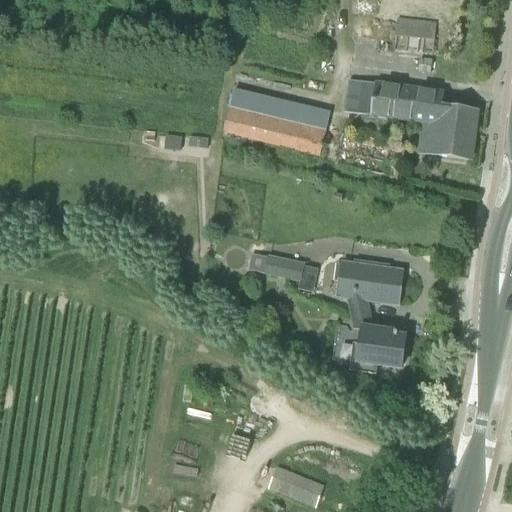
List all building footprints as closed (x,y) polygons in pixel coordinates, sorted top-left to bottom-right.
[(396,38),(414,40),(434,43),(436,26),(398,21),(396,38)] [(420,61),(418,74),(431,76),(433,63),(420,61)] [(471,163),(477,115),(442,110),(444,97),(349,83),(345,115),(439,128),(435,158),(471,163)] [(229,111),(224,134),(321,157),(326,134),(229,111)] [(185,154),(206,158),(210,142),(188,137),(185,154)] [(343,137),(336,167),(398,182),(406,152),(343,137)] [(289,281),(292,265),(269,260),(251,257),(248,273),(266,276),(289,281)] [(353,320),(369,317),(366,303),(399,308),(403,275),(379,272),(380,268),(355,264),(355,269),(342,267),(342,269),(337,268),(335,283),(340,284),(338,300),(349,301),(353,320)] [(304,268),(292,265),(289,281),(301,284),(304,268)] [(395,335),(372,332),(369,317),(353,320),(355,331),(363,332),(358,365),(361,366),(359,375),(376,377),(377,368),(401,371),(405,341),(398,340),(399,335),(395,335)] [(316,511),(324,490),(277,471),(269,491),(316,511)]
